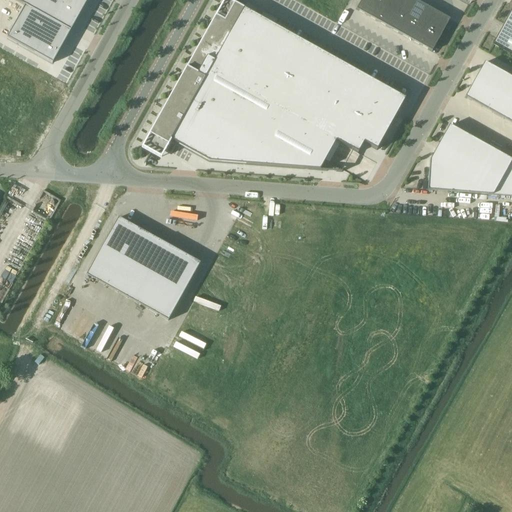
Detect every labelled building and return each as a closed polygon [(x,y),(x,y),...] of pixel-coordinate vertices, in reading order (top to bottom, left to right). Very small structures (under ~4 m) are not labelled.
[(15,0),(21,3),(79,35),(98,0),(15,0)] [(162,114),(152,131),(209,162),(303,170),(319,171),(336,142),(358,153),(364,143),(377,150),(405,99),(244,10),(244,9),(228,0),(224,0),(197,50),(161,113),(162,114)] [(361,0),(356,10),(367,16),(375,0),(361,0)] [(376,0),(375,0),(367,16),(378,22),(387,6),(376,0)] [(414,0),(389,0),(387,6),(398,12),(408,18),(417,2),(414,0)] [(417,2),(408,18),(419,24),(428,8),(417,2)] [(21,4),(3,36),(61,69),(79,37),(21,4)] [(387,6),(378,22),(389,28),(398,12),(387,6)] [(428,8),(419,24),(430,30),(439,14),(428,8)] [(511,9),(493,45),(511,55),(511,9)] [(398,12),(389,28),(400,34),(408,18),(398,12)] [(439,14),(430,30),(441,36),(450,20),(439,14)] [(408,18),(400,34),(410,40),(419,24),(408,18)] [(419,24),(410,40),(421,46),(430,30),(419,24)] [(430,30),(421,46),(432,52),(441,36),(430,30)] [(511,78),(484,63),(465,98),(511,124),(511,78)] [(511,197),(511,160),(511,161),(449,126),(430,161),(428,191),(511,197)] [(199,264),(117,219),(86,276),(168,320),(199,264)]
